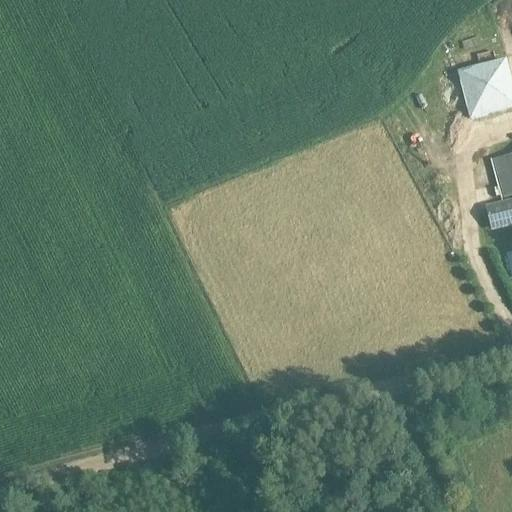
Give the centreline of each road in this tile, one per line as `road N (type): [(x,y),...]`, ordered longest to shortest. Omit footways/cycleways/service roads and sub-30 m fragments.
road 1 (track): [(276,415),(0,489)]
road 2 (track): [(511,352),(276,415)]
